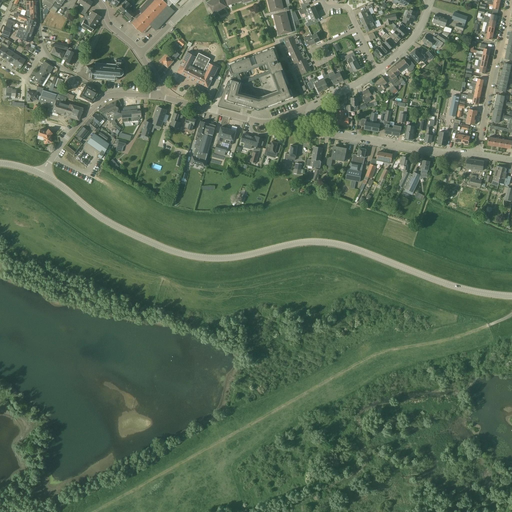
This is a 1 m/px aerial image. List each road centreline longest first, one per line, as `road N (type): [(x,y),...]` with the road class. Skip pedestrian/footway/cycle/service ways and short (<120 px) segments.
road 1 (tertiary): [(511,296),(457,287),(321,241),(232,257),(171,251),(98,216),(41,174)]
road 2 (residential): [(476,154),(328,132),(312,122),(308,107)]
road 3 (residential): [(476,154),(511,0)]
road 4 (tertiary): [(308,107),(265,122),(157,96)]
